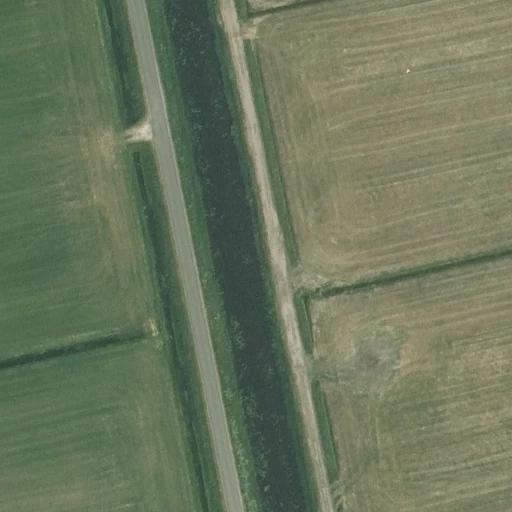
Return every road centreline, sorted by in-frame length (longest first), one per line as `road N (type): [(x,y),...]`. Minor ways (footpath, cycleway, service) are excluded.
road 1 (unclassified): [(235,511),(135,0)]
road 2 (track): [(320,511),(225,0)]
